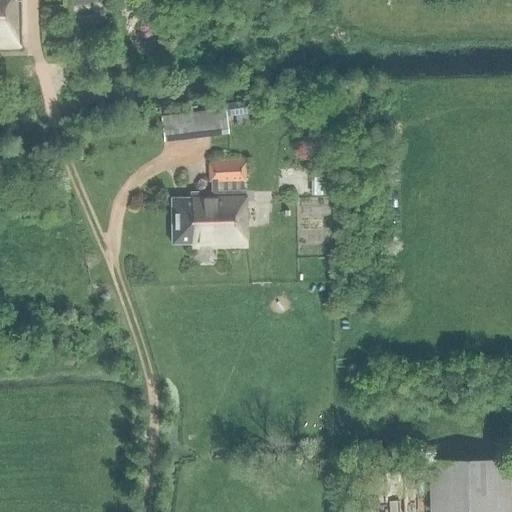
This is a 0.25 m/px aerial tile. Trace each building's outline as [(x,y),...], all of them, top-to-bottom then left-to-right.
[(0,0),(0,46),(22,46),(21,0),(0,0)] [(226,117),(234,116),(235,127),(248,124),(245,100),(224,103),(226,117)] [(244,179),(243,160),(208,161),(208,180),(210,180),(210,191),(189,192),(189,198),(170,198),(171,244),(190,243),(190,248),(245,246),(243,179),(244,179)] [(361,312),(361,292),(343,292),(344,313),(361,312)] [(430,461),(431,511),(510,511),(510,460),(430,461)]
